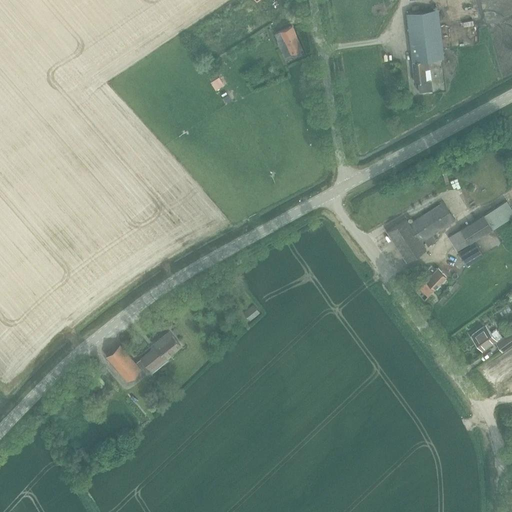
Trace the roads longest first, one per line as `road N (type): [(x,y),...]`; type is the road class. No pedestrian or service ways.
road 1 (tertiary): [(0,432),(68,361),(144,300),(328,197)]
road 2 (unclassified): [(501,511),(495,441),(482,408),(328,197)]
road 3 (unclassified): [(347,186),(308,0)]
road 4 (tertiary): [(347,186),(511,96)]
